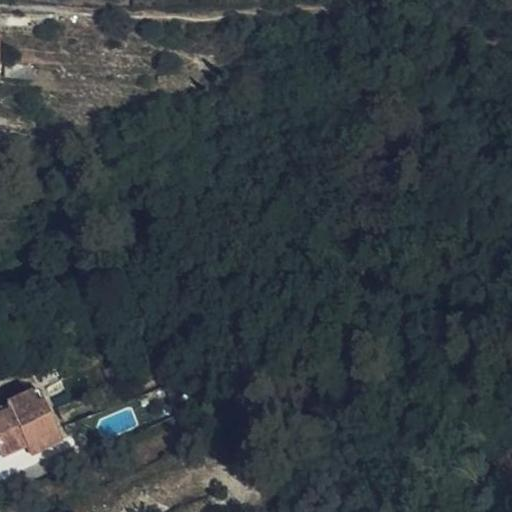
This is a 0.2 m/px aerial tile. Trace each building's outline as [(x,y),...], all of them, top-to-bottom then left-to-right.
[(38,391),(8,405),(12,413),(0,417),(0,451),(3,458),(27,447),(38,442),(43,452),(62,442),(38,391)] [(193,416),(206,410),(194,392),(185,396),(193,416)] [(193,416),(185,396),(168,403),(177,422),(193,416)] [(0,417),(12,413),(8,405),(0,408),(0,417)] [(31,457),(43,452),(38,442),(27,447),(31,457)]
